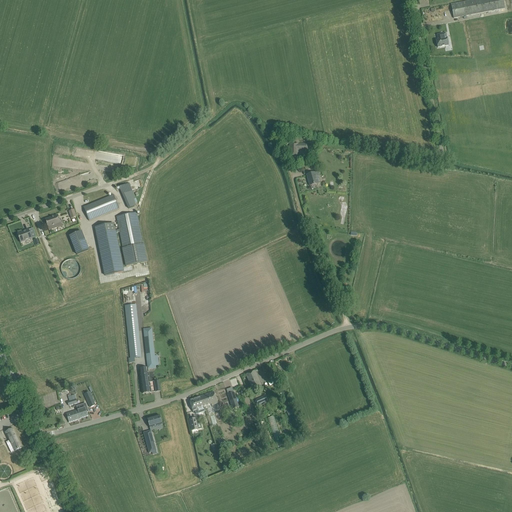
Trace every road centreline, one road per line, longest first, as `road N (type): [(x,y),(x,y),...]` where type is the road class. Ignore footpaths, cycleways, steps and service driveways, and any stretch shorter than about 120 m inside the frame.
road 1 (unclassified): [(41,435),(151,405),(347,326),(404,331),(511,364)]
road 2 (track): [(103,187),(162,162),(228,104),(243,103),(281,164),(347,326)]
road 3 (unclassified): [(440,148),(411,0)]
